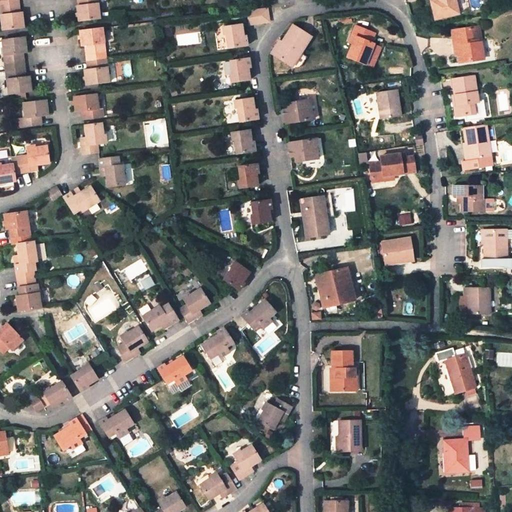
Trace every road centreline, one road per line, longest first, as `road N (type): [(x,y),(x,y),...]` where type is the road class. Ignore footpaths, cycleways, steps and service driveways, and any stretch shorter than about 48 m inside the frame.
road 1 (residential): [(313,10),(392,8),(409,32),(425,91),(435,267)]
road 2 (residential): [(0,416),(58,419),(231,310),(263,268),(286,256)]
road 3 (residential): [(286,256),(259,52),(283,13),(313,10)]
road 4 (residential): [(0,203),(27,197),(63,173),(50,38)]
road 5 (residential): [(304,459),(298,283),(286,256)]
